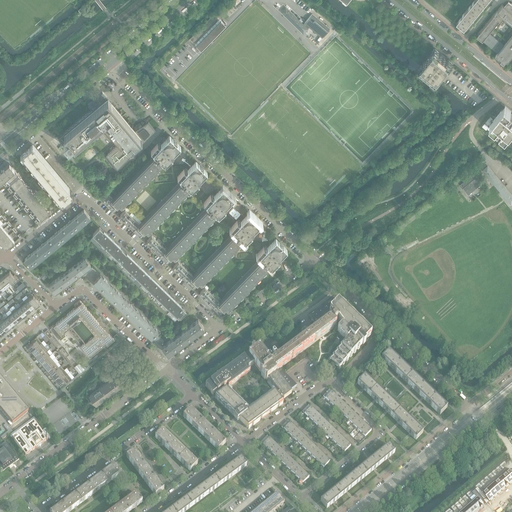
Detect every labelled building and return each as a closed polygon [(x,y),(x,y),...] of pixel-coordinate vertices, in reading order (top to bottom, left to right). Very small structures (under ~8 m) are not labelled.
[(481,10),(480,10),(485,5),(478,0),(475,0),(467,10),(475,17),(478,12),(480,13),(481,10)] [(502,59),(501,60),(504,63),(506,60),(507,61),(511,55),(511,2),(511,3),(509,1),(504,6),(503,5),(498,12),(494,16),(477,36),(483,41),(498,53),(495,55),(500,59),(501,58),(502,59)] [(325,24),(320,19),(319,20),(313,15),(314,15),(312,14),(303,25),(286,8),(282,12),(303,33),(307,29),(307,28),(309,26),(322,37),(322,38),(330,29),(329,28),(329,29),(325,25),(325,24)] [(471,23),(472,22),(471,22),(475,17),(467,10),(457,23),(464,29),(469,24),(470,25),(471,23)] [(225,23),(226,24),(226,23),(225,22),(224,24),(214,14),(190,39),(199,49),(198,50),(199,51),(198,50),(225,23)] [(436,80),(451,62),(435,49),(420,67),(436,80)] [(90,111),(58,137),(60,139),(60,140),(68,149),(69,151),(72,148),(85,135),(86,135),(97,124),(101,128),(116,145),(110,150),(105,155),(117,169),(155,130),(148,121),(143,124),(142,125),(135,130),(108,98),(106,99),(105,98),(104,99),(103,101),(100,98),(97,101),(97,100),(96,100),(95,100),(94,101),(94,102),(94,103),(91,106),(93,108),(90,111)] [(506,138),(511,130),(511,112),(511,111),(505,106),(490,125),(506,138)] [(156,156),(155,157),(162,164),(163,162),(165,165),(170,160),(173,158),(172,158),(170,157),(172,155),(181,146),(169,135),(161,144),(159,146),(157,144),(158,144),(157,143),(151,151),(156,156)] [(73,192),(41,153),(32,143),(21,153),(62,202),(73,192)] [(121,206),(153,173),(162,164),(155,157),(114,199),(113,198),(111,200),(117,206),(118,206),(117,206),(119,204),(121,206)] [(183,182),(181,183),(188,189),(189,188),(192,190),(191,190),(192,191),(197,186),(199,184),(198,184),(197,182),(198,180),(207,171),(196,161),(187,170),(186,172),(184,170),(184,169),(182,171),(177,177),(178,177),(183,182)] [(6,177),(14,170),(9,163),(0,170),(0,182),(6,177)] [(488,166),(483,170),(506,198),(511,194),(488,166)] [(9,180),(17,173),(14,170),(6,177),(9,180)] [(11,184),(20,176),(17,173),(9,180),(11,184)] [(480,185),(478,183),(480,181),(481,181),(474,173),(460,185),(460,184),(460,185),(468,195),(468,194),(479,185),(480,185)] [(14,187),(23,180),(20,176),(11,184),(14,187)] [(17,190),(25,183),(23,180),(14,187),(17,190)] [(19,193),(28,186),(25,183),(17,190),(19,193)] [(148,232),(180,199),(189,190),(188,189),(181,183),(141,225),(140,224),(138,226),(144,232),(144,231),(145,230),(148,232)] [(22,196),(31,189),(28,186),(19,193),(22,196)] [(209,207),(208,209),(215,215),(216,214),(218,216),(218,217),(223,212),(226,210),(225,209),(225,210),(223,208),(225,206),(234,197),(223,187),(214,195),(212,197),(210,196),(211,195),(210,195),(208,197),(204,203),(209,207)] [(25,200),(33,192),(31,189),(22,196),(25,200)] [(27,203),(36,196),(33,192),(25,200),(27,203)] [(111,200),(113,198),(108,193),(102,200),(107,205),(111,200)] [(30,206),(39,199),(36,196),(27,203),(30,206)] [(33,209),(41,202),(39,199),(30,206),(33,209)] [(117,206),(111,200),(107,205),(114,212),(118,207),(117,206)] [(35,213),(44,205),(41,202),(33,209),(35,213)] [(38,216),(47,209),(44,205),(35,213),(38,216)] [(41,219),(50,212),(47,209),(38,216),(41,219)] [(174,258),(206,225),(215,216),(215,215),(208,209),(207,209),(167,251),(166,250),(164,252),(171,258),(170,257),(172,255),(174,258)] [(90,217),(84,210),(76,216),(82,224),(90,217)] [(124,221),(130,215),(125,210),(118,216),(124,221)] [(236,233),(234,234),(241,241),(242,240),(245,242),(244,242),(245,242),(250,237),(252,235),(250,234),(252,232),(260,223),(249,212),(241,221),(239,223),(237,221),(235,223),(230,228),(231,229),(231,228),(236,233)] [(129,226),(135,219),(130,215),(124,221),(129,226)] [(69,235),(82,224),(76,216),(70,221),(69,222),(68,222),(68,223),(62,227),(69,235)] [(138,226),(140,224),(135,219),(129,226),(134,230),(138,226)] [(145,233),(144,232),(138,226),(134,230),(141,237),(145,233)] [(55,246),(69,235),(62,227),(57,232),(54,234),(55,234),(49,239),(55,246)] [(116,243),(115,243),(113,241),(114,241),(111,238),(111,239),(109,237),(109,236),(106,234),(106,233),(106,234),(103,231),(99,227),(93,234),(94,235),(90,239),(111,259),(113,258),(115,260),(124,251),(122,248),(121,248),(119,246),(119,245),(118,246),(116,243)] [(0,241),(0,242),(9,235),(6,232),(0,236),(0,241)] [(201,284),(233,251),(242,242),(241,241),(234,234),(194,276),(193,275),(191,277),(197,284),(197,283),(198,281),(201,284)] [(3,245),(12,238),(9,235),(0,242),(3,245)] [(150,247),(156,240),(151,235),(145,242),(150,247)] [(6,249),(14,242),(12,238),(3,245),(6,249)] [(262,259),(261,260),(268,267),(269,265),(271,267),(271,268),(279,261),(278,261),(276,259),(278,258),(287,249),(276,238),(267,247),(265,249),(264,247),(264,246),(262,249),(261,249),(257,254),(262,259)] [(42,258),(55,246),(49,239),(43,243),(41,245),(35,250),(42,258)] [(155,251),(161,245),(156,240),(150,247),(155,251)] [(160,256),(164,252),(166,250),(161,245),(155,251),(160,256)] [(31,267),(42,258),(35,250),(30,254),(28,256),(24,259),(31,267)] [(160,286),(160,285),(159,285),(157,283),(157,282),(157,283),(154,280),(152,278),(150,275),(149,276),(147,273),(144,271),(145,271),(144,270),(141,268),(142,268),(141,267),(141,268),(139,266),(139,265),(137,263),(134,261),(135,261),(134,261),(132,258),(131,258),(129,256),(129,255),(126,253),(124,251),(115,260),(117,262),(116,264),(175,321),(178,317),(179,316),(185,310),(182,307),(179,305),(179,304),(177,302),(175,300),(174,300),(172,298),(173,298),(172,297),(172,298),(169,295),(170,295),(169,295),(167,292),(166,292),(164,290),(165,290),(162,287),(162,288),(160,286)] [(171,259),(171,258),(164,252),(160,256),(167,263),(171,259)] [(85,270),(90,266),(91,266),(85,258),(71,268),(77,276),(83,272),(85,270)] [(228,309),(265,271),(268,267),(261,260),(220,302),(219,301),(217,303),(224,309),(223,309),(225,307),(228,309)] [(177,272),(183,266),(178,261),(172,267),(177,272)] [(182,277),(188,271),(183,266),(177,272),(182,277)] [(55,292),(69,282),(70,282),(71,281),(71,280),(77,276),(71,268),(49,285),(55,293),(56,292),(55,292)] [(12,283),(18,278),(14,274),(13,275),(10,271),(5,275),(12,283)] [(191,277),(193,275),(188,271),(182,277),(187,282),(191,277)] [(12,283),(5,275),(1,278),(8,286),(11,283),(12,283)] [(113,302),(120,294),(101,275),(94,282),(94,283),(95,283),(101,289),(101,290),(101,289),(106,294),(106,295),(108,297),(108,296),(114,301),(113,302)] [(197,284),(191,277),(187,282),(194,289),(198,284),(197,284)] [(203,298),(210,292),(204,287),(198,293),(203,298)] [(208,303),(214,296),(210,292),(203,298),(208,303)] [(40,303),(37,299),(39,298),(35,294),(29,299),(36,307),(40,303)] [(133,306),(127,301),(120,294),(113,302),(114,302),(119,307),(121,309),(126,313),(126,314),(133,306)] [(213,308),(217,303),(219,301),(214,296),(208,303),(213,308)] [(322,335),(335,325),(334,323),(338,320),(342,326),(337,331),(347,340),(329,360),(330,361),(330,360),(339,368),(362,344),(363,345),(366,342),(365,341),(371,334),(347,311),(338,302),(334,298),(309,317),(318,328),(322,335)] [(36,307),(29,299),(25,302),(31,310),(36,307)] [(54,324),(50,327),(50,328),(58,338),(61,335),(65,332),(64,331),(68,328),(75,338),(85,350),(90,356),(106,343),(107,345),(115,338),(105,329),(100,325),(99,323),(98,323),(96,320),(94,317),(90,313),(87,309),(84,304),(80,300),(74,304),(76,307),(64,316),(54,325),(54,324)] [(31,310),(25,302),(21,306),(27,314),(31,310)] [(224,309),(217,303),(213,308),(220,315),(225,310),(224,309)] [(27,314),(21,306),(17,309),(23,317),(27,314)] [(145,319),(140,313),(133,306),(126,314),(132,319),(131,319),(133,321),(134,321),(139,326),(145,319)] [(23,317),(17,309),(13,313),(19,320),(23,317)] [(19,320),(13,313),(8,316),(15,324),(19,320)] [(15,324),(8,316),(4,320),(11,327),(15,324)] [(158,331),(152,325),(145,319),(139,326),(144,331),(145,332),(146,333),(151,337),(150,337),(151,338),(152,337),(162,346),(165,344),(163,342),(164,341),(156,333),(158,331)] [(11,327),(4,320),(0,323),(7,331),(11,327)] [(198,332),(203,328),(204,328),(198,320),(184,330),(190,338),(196,334),(198,332)] [(241,379),(250,372),(248,369),(254,364),(262,374),(261,375),(264,380),(265,379),(266,380),(268,379),(276,373),(274,371),(290,359),(291,357),(291,358),(313,342),(314,340),(314,341),(322,335),(318,328),(277,359),(276,357),(275,357),(274,355),(271,356),(273,359),(274,361),(271,363),(259,348),(255,351),(253,349),(251,351),(253,353),(248,356),(248,355),(247,355),(246,356),(228,369),(229,369),(213,380),(213,381),(211,383),(210,382),(205,386),(212,395),(214,394),(215,395),(225,388),(227,386),(228,388),(240,378),(241,379)] [(184,342),(190,338),(184,330),(170,340),(176,348),(182,344),(183,344),(184,343),(184,342)] [(41,342),(37,336),(31,341),(32,343),(28,346),(32,350),(41,342)] [(165,344),(162,346),(168,354),(169,354),(176,348),(170,340),(165,344)] [(35,354),(44,346),(41,342),(32,350),(35,354)] [(38,358),(48,350),(44,346),(35,354),(38,358)] [(50,355),(47,351),(48,350),(38,358),(41,362),(50,355)] [(393,370),(400,362),(389,351),(381,359),(393,370)] [(52,359),(49,355),(50,355),(41,362),(45,366),(52,359)] [(48,370),(56,363),(52,359),(45,366),(48,370)] [(405,381),(412,374),(400,362),(393,370),(405,381)] [(51,373),(59,367),(56,363),(48,370),(51,373)] [(55,377),(62,371),(59,367),(51,373),(55,377)] [(67,373),(67,372),(65,374),(62,371),(55,377),(58,381),(65,375),(67,373)] [(297,388),(292,383),(281,373),(278,376),(276,373),(268,379),(278,392),(275,394),(280,400),(282,398),(283,399),(291,393),(291,392),(296,388),(297,388)] [(369,395),(376,387),(368,379),(369,378),(364,373),(360,377),(362,378),(357,384),(369,395)] [(416,393),(424,385),(412,374),(405,381),(416,393)] [(70,380),(65,375),(58,381),(61,385),(65,382),(66,384),(70,380)] [(29,411),(0,376),(0,409),(12,424),(29,411)] [(96,406),(121,387),(114,377),(88,396),(96,406)] [(428,404),(435,396),(424,385),(416,393),(428,404)] [(380,406),(388,399),(376,387),(369,395),(380,406)] [(246,415),(225,395),(226,392),(227,391),(225,388),(215,395),(216,396),(215,397),(235,416),(234,417),(237,421),(239,420),(240,419),(246,415)] [(248,429),(270,413),(283,404),(280,400),(275,394),(274,392),(272,394),(273,396),(247,416),(246,415),(240,419),(239,420),(248,429)] [(332,405),(339,399),(334,394),(332,397),(330,399),(328,401),(332,405)] [(440,415),(447,408),(435,396),(428,404),(440,415)] [(337,410),(343,403),(339,399),(332,405),(337,410)] [(392,417),(400,410),(388,399),(380,406),(392,417)] [(341,414),(348,408),(343,403),(337,410),(341,414)] [(346,419),(353,412),(348,408),(341,414),(346,419)] [(202,420),(197,416),(190,409),(183,417),(195,428),(202,420)] [(312,421),(318,414),(313,410),(311,412),(309,414),(307,416),(312,421)] [(404,429),(411,421),(400,410),(392,417),(404,429)] [(351,423),(357,417),(353,412),(346,419),(351,423)] [(316,425),(322,419),(318,414),(312,421),(316,425)] [(355,428),(362,421),(357,417),(351,423),(355,428)] [(321,430),(327,423),(322,419),(316,425),(321,430)] [(16,435),(12,438),(25,456),(36,448),(39,446),(40,447),(40,446),(41,446),(41,445),(40,445),(44,443),(43,442),(46,440),(47,441),(48,440),(47,439),(47,438),(39,429),(42,427),(36,420),(16,435)] [(214,432),(209,427),(202,420),(195,428),(206,439),(214,432)] [(360,432),(366,426),(362,421),(355,428),(360,432)] [(416,440),(423,433),(411,421),(404,429),(416,440)] [(326,434),(332,428),(327,423),(321,430),(326,434)] [(291,436),(297,430),(293,425),(291,427),(289,429),(286,432),(291,436)] [(365,437),(371,431),(366,426),(360,432),(365,437)] [(330,439),(337,432),(332,428),(326,434),(330,439)] [(167,449),(174,441),(162,430),(155,437),(167,449)] [(296,441),(302,434),(297,430),(291,436),(296,441)] [(226,443),(220,438),(214,432),(206,439),(218,451),(226,443)] [(335,443),(341,437),(337,432),(330,439),(335,443)] [(300,445),(306,439),(302,434),(296,441),(300,445)] [(340,448),(346,441),(341,437),(335,443),(340,448)] [(305,450),(311,443),(306,439),(300,445),(305,450)] [(178,460),(186,453),(174,441),(167,449),(178,460)] [(270,452),(276,445),(272,441),(270,443),(268,445),(266,447),(270,452)] [(344,452),(350,446),(346,441),(340,448),(344,452)] [(19,460),(6,442),(0,446),(0,472),(1,473),(19,460)] [(309,454),(316,448),(311,443),(305,450),(309,454)] [(275,456),(281,450),(276,445),(270,452),(275,456)] [(381,464),(389,458),(395,453),(389,445),(375,457),(381,464)] [(314,459),(320,452),(316,448),(309,454),(314,459)] [(144,464),(140,458),(135,450),(126,457),(136,470),(144,464)] [(280,461),(286,454),(281,450),(275,456),(280,461)] [(319,463),(325,457),(320,452),(314,459),(319,463)] [(190,472),(198,464),(186,453),(178,460),(190,472)] [(284,465),(290,459),(286,454),(280,461),(284,465)] [(323,468),(330,461),(325,457),(319,463),(323,468)] [(367,475),(381,464),(375,457),(361,468),(367,475)] [(247,466),(241,458),(229,467),(235,475),(247,466)] [(289,470),(295,463),(290,459),(284,465),(289,470)] [(294,474),(300,468),(295,463),(289,470),(294,474)] [(154,477),(150,471),(144,464),(136,470),(146,483),(154,477)] [(121,474),(115,465),(102,475),(108,483),(121,474)] [(235,475),(229,467),(214,478),(220,485),(235,475)] [(298,479),(304,472),(300,468),(294,474),(298,479)] [(354,486),(367,475),(361,468),(348,479),(354,486)] [(303,483),(308,478),(309,477),(304,472),(298,479),(303,483)] [(511,480),(506,473),(502,476),(508,484),(511,480)] [(108,483),(102,475),(89,484),(95,493),(108,483)] [(502,476),(498,480),(504,487),(508,484),(502,476)] [(164,490),(160,484),(154,477),(146,483),(155,496),(164,490)] [(220,485),(214,478),(200,488),(206,496),(220,485)] [(340,498),(354,486),(348,479),(334,490),(340,498)] [(498,480),(494,483),(500,490),(504,487),(498,480)] [(494,483),(490,486),(497,494),(500,490),(494,483)] [(95,493),(89,484),(76,494),(82,503),(95,493)] [(490,486),(486,489),(493,497),(497,494),(490,486)] [(206,496),(200,488),(186,499),(192,506),(206,496)] [(486,489),(482,493),(489,501),(493,497),(486,489)] [(326,509),(334,502),(340,498),(334,490),(320,501),(326,509)] [(284,502),(277,493),(273,497),(280,506),(284,502)] [(69,511),(82,503),(76,494),(63,504),(68,511),(69,511)] [(142,502),(138,496),(136,494),(132,496),(123,503),(129,511),(142,502)] [(280,506),(273,497),(269,500),(276,509),(280,506)] [(476,498),(472,501),(479,510),(483,507),(477,500),(476,498)] [(184,511),(192,506),(186,499),(172,509),(174,511),(184,511)] [(272,511),(276,509),(269,500),(264,504),(271,511),(272,511)] [(472,501),(468,504),(474,511),(477,511),(479,510),(472,501)] [(129,511),(123,503),(111,511),(129,511)]
